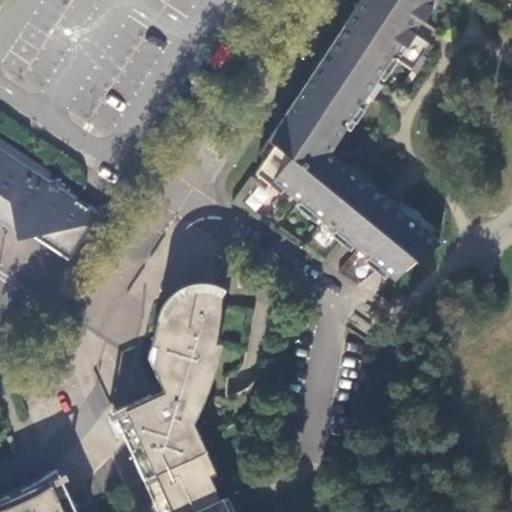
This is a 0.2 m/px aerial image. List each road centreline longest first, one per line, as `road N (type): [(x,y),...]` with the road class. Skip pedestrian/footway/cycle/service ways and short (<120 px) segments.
road 1 (residential): [(186,201),(325,0)]
road 2 (residential): [(186,201),(340,295)]
road 3 (unknown): [(155,251),(152,297),(137,341),(113,395),(93,414)]
road 4 (residential): [(137,511),(93,414),(58,443)]
